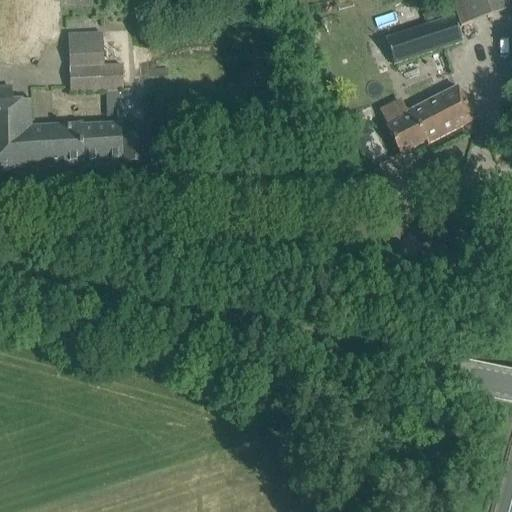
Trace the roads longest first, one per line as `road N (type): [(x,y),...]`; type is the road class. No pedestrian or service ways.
road 1 (tertiary): [(511,384),(0,277)]
road 2 (unclassified): [(0,210),(398,200),(511,173)]
